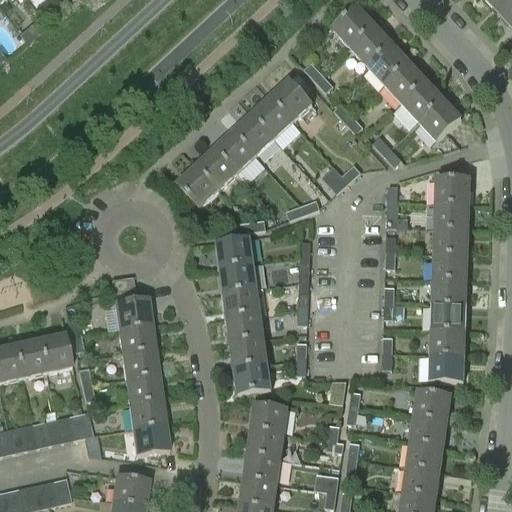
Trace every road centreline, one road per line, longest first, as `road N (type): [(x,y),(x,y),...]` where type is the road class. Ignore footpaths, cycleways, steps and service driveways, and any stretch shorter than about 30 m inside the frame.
road 1 (tertiary): [(0,202),(48,171),(236,0)]
road 2 (residential): [(202,511),(213,466),(207,377),(171,259)]
road 3 (tertiary): [(164,0),(0,146)]
road 4 (residential): [(171,259),(173,234),(159,214),(136,207),(108,222),(102,254),(113,271),(141,280),(160,272)]
road 5 (residential): [(500,99),(415,0)]
road 6 (residential): [(498,511),(511,391)]
